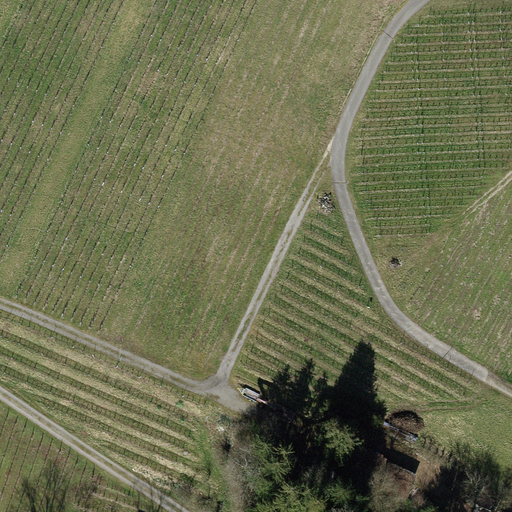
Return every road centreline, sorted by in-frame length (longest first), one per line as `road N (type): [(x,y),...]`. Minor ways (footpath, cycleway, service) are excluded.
road 1 (track): [(511,389),(421,337),(383,295),(342,195),(337,150),(347,119),(383,42),(421,0)]
road 2 (track): [(0,302),(277,424)]
road 3 (track): [(215,393),(322,165),(337,150)]
road 4 (track): [(0,391),(173,511)]
